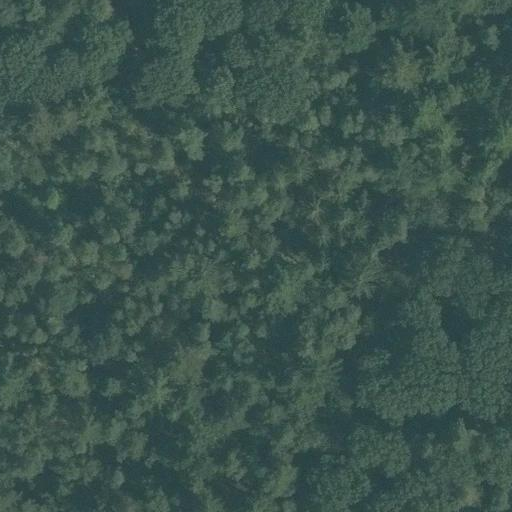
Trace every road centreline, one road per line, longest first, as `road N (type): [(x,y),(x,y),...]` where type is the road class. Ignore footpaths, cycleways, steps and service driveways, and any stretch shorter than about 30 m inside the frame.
road 1 (track): [(118,0),(143,69),(174,91),(511,261)]
road 2 (track): [(302,511),(490,104)]
road 3 (track): [(0,100),(334,0)]
